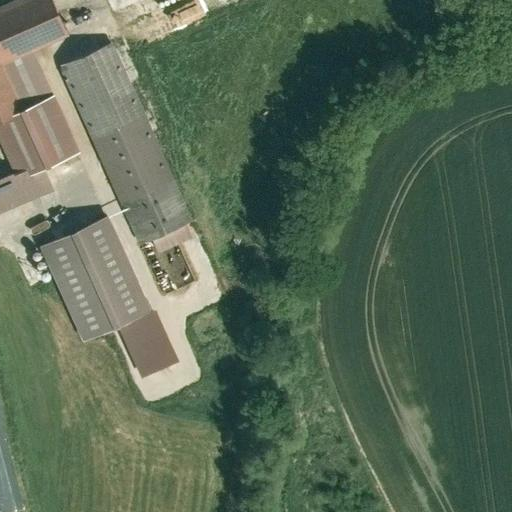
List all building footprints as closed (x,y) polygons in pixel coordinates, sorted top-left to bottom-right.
[(0,64),(42,47),(78,32),(64,0),(24,0),(0,10),(0,64)] [(119,39),(67,63),(146,235),(197,212),(119,39)] [(54,164),(87,150),(42,47),(0,64),(0,121),(1,121),(22,169),(25,176),(54,164)] [(22,169),(0,177),(0,202),(4,212),(64,186),(54,164),(25,176),(22,169)] [(117,213),(52,243),(94,336),(160,306),(117,213)]
